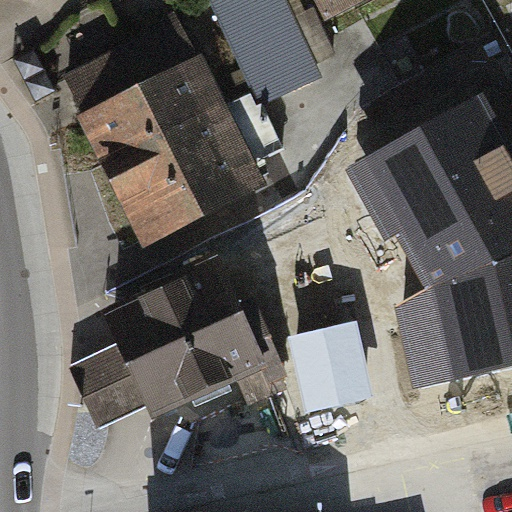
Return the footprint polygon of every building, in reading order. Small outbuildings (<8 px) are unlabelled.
[(212,0),(255,91),(258,97),(317,69),(284,0),(212,0)] [(317,0),(325,15),(354,0),(317,0)] [(73,87),(110,161),(221,106),(184,32),(134,56),(73,87)] [(57,92),(36,51),(16,62),(37,102),(57,92)] [(110,161),(147,237),(258,183),(249,166),(283,149),(258,97),(255,91),(221,106),(110,161)] [(511,161),(479,101),(354,169),(391,238),(402,232),(433,287),(403,304),(420,385),(511,364),(511,161)] [(158,409),(261,365),(269,382),(282,376),(251,306),(239,311),(221,269),(116,314),(128,341),(153,400),(158,409)] [(350,328),(298,339),(313,408),(365,397),(350,328)] [(153,400),(128,341),(79,362),(98,404),(105,421),(153,400)]
